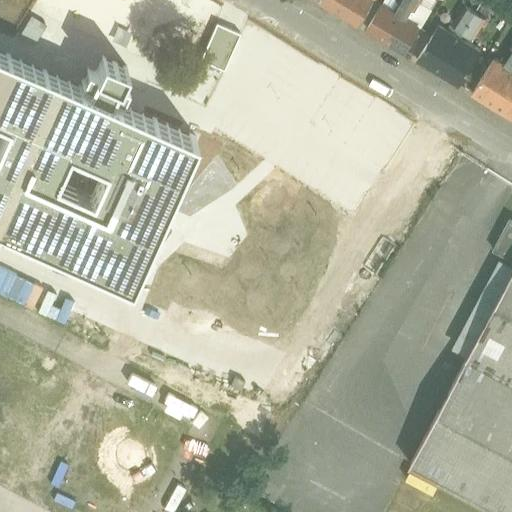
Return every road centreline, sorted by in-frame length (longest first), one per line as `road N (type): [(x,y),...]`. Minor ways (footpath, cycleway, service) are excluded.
road 1 (residential): [(441,109),(248,416),(198,432)]
road 2 (residential): [(441,109),(265,0)]
